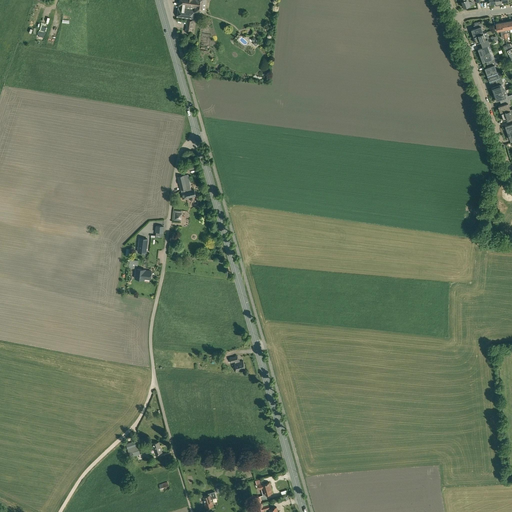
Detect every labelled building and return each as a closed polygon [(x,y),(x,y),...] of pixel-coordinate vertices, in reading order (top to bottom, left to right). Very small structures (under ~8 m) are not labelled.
[(186,31),(192,32),(193,20),(195,12),(204,13),(205,0),(179,0),(177,17),(188,18),(186,31)] [(508,21),(502,22),(504,30),(504,33),(507,33),(510,32),(510,28),(508,21)] [(471,30),(474,36),(474,37),(483,33),(481,27),(483,26),(482,23),(473,26),(474,29),(471,30)] [(480,45),(491,41),(493,40),(493,39),(491,40),(490,39),(488,40),(488,39),(486,40),(485,37),(483,33),(474,37),(476,43),(479,42),(480,45)] [(478,49),(480,56),(490,52),(488,46),(492,44),(491,41),(480,45),(481,48),(478,49)] [(486,61),(487,64),(495,61),(499,60),(498,57),(494,58),(492,59),(490,52),(480,56),(483,62),(486,61)] [(485,68),(487,75),(497,71),(495,65),(496,64),(495,61),(487,64),(488,67),(485,68)] [(493,80),(494,83),(502,80),(505,79),(504,77),(501,78),(501,77),(499,78),(497,71),(487,75),(489,82),(493,80)] [(491,87),(494,94),(504,91),(501,84),(503,84),(502,80),(494,83),(495,86),(491,87)] [(500,103),(509,100),(511,98),(511,94),(508,96),(507,93),(505,94),(504,91),(494,94),(496,101),(499,100),(500,103)] [(500,113),(510,110),(508,103),(510,103),(509,100),(500,103),(501,105),(498,107),(500,113)] [(510,110),(500,113),(503,120),(506,119),(507,122),(511,120),(511,114),(511,108),(510,110)] [(178,177),(183,199),(196,196),(194,189),(191,190),(190,185),(189,186),(186,175),(178,177)] [(148,238),(139,237),(138,252),(146,253),(148,238)] [(140,279),(150,280),(152,271),(146,270),(146,269),(135,268),(134,278),(136,278),(137,279),(139,279),(140,279)] [(234,363),(236,372),(246,369),(243,361),(239,362),(237,355),(230,357),(231,362),(235,361),(235,363),(234,363)] [(126,444),(130,457),(140,454),(136,441),(126,444)] [(154,449),(155,454),(162,452),(159,442),(150,444),(152,449),(154,449)] [(261,489),(263,496),(273,493),(270,482),(264,484),(263,482),(262,483),(262,482),(261,482),(261,479),(255,480),(257,484),(258,484),(260,489),(261,489)] [(159,485),(161,490),(169,487),(168,482),(159,485)] [(212,501),(211,499),(216,498),(214,492),(210,493),(210,494),(203,496),(205,504),(206,508),(214,506),(213,501),(212,501)]
